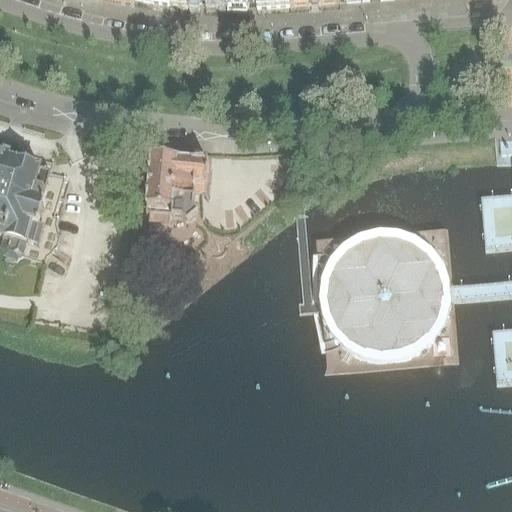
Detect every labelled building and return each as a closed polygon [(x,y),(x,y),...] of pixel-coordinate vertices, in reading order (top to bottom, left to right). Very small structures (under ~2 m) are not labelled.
[(134,0),(134,3),(137,3),(141,4),(142,4),(142,5),(145,5),(150,5),(150,6),(160,7),(169,8),(170,0),(134,0)] [(201,11),(201,0),(170,0),(169,8),(201,11)] [(204,0),(205,11),(226,11),(226,13),(248,13),(248,12),(249,12),(248,0),(204,0)] [(289,10),(288,0),(255,0),(256,12),(289,10)] [(288,0),(289,10),(308,8),(320,7),(339,6),(338,0),(288,0)] [(511,155),(511,148),(511,142),(499,143),(500,157),(511,155)] [(21,260),(22,260),(25,247),(26,247),(38,250),(43,229),(38,227),(44,206),(41,205),(44,194),(35,192),(40,172),(9,164),(10,159),(0,155),(0,240),(4,241),(1,254),(4,259),(3,261),(16,265),(16,263),(21,260)] [(151,162),(149,182),(145,218),(149,218),(148,228),(169,229),(170,220),(171,220),(171,221),(182,222),(187,227),(198,218),(193,212),(195,189),(206,190),(208,167),(183,165),(183,164),(151,162)] [(511,198),(480,201),(485,253),(511,250),(511,284),(448,291),(443,233),(315,244),(326,372),(454,361),(450,304),(511,299),(511,333),(491,335),(496,387),(511,386),(511,198)] [(129,309),(139,307),(135,285),(132,285),(129,309)]
